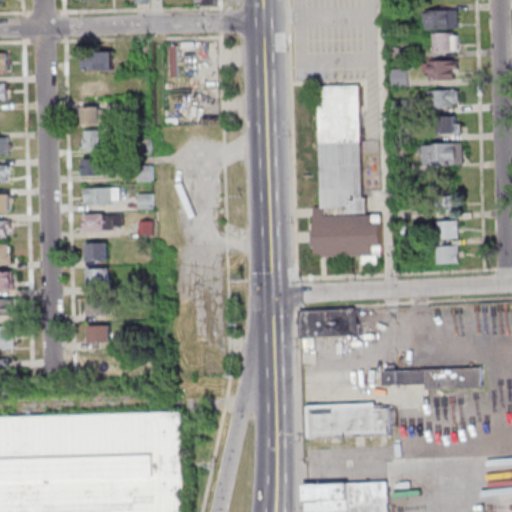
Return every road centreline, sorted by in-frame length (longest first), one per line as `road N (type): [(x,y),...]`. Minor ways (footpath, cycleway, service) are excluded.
road 1 (residential): [(56,377),(43,0)]
road 2 (secondary): [(271,295),(262,0)]
road 3 (residential): [(505,285),(498,0)]
road 4 (residential): [(263,22),(0,28)]
road 5 (residential): [(511,284),(271,295)]
road 6 (tertiary): [(271,295),(215,511)]
road 7 (secondary): [(276,450),(271,295)]
